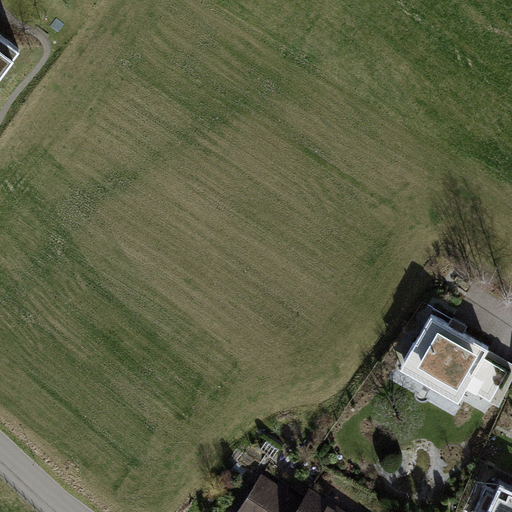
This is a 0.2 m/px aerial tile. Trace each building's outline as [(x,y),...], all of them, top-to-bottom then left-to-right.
[(0,77),(18,53),(0,39),(0,77)] [(490,346),(442,324),(419,376),(467,398),(490,346)] [(303,511),(311,499),(267,473),(243,511),(303,511)] [(511,511),(511,496),(489,486),(477,511),(511,511)] [(356,511),(316,489),(311,499),(303,511),(356,511)]
